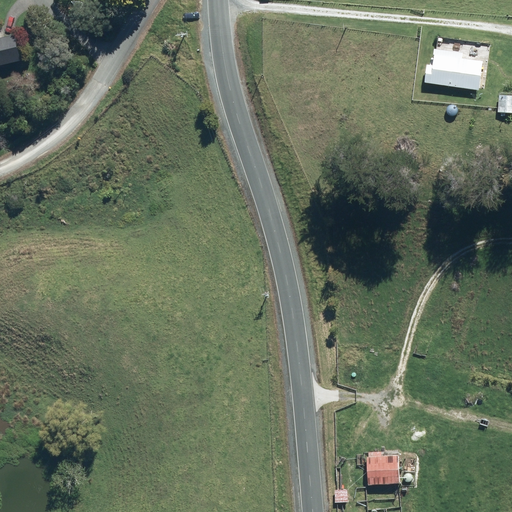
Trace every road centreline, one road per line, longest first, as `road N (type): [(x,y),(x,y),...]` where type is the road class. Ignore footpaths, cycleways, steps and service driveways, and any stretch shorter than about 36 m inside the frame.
road 1 (secondary): [(219,0),(230,87),(292,309),(306,511)]
road 2 (unclassified): [(0,169),(87,100),(149,0)]
